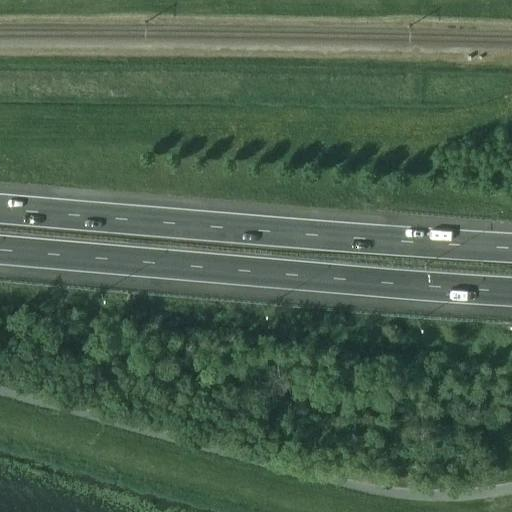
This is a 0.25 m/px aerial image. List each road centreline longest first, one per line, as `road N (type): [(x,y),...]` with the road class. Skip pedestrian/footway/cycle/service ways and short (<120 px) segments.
road 1 (motorway): [(0,249),(511,290)]
road 2 (motorway): [(511,247),(0,207)]
